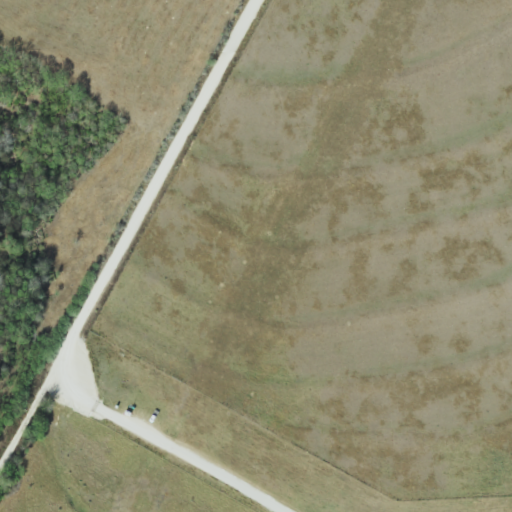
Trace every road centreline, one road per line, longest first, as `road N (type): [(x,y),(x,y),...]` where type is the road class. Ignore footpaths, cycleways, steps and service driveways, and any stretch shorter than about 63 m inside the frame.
road 1 (residential): [(259,0),(0,479)]
road 2 (residential): [(55,379),(288,511)]
